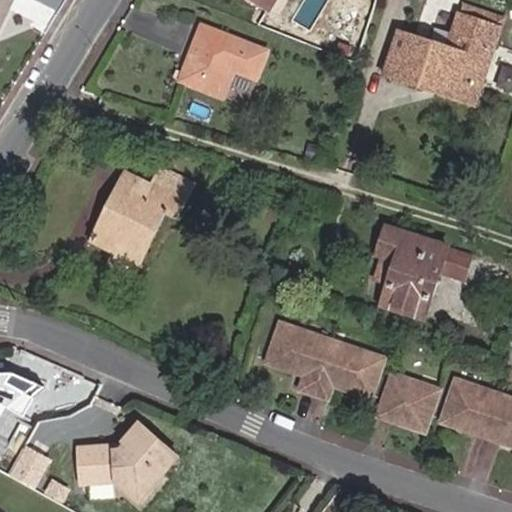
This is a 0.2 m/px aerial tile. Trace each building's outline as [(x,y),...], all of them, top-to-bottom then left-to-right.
[(0,0),(0,44),(19,7),(4,0),(0,0)] [(389,68),(471,94),(484,53),(495,56),(503,35),(458,20),(451,41),(459,44),(454,58),(399,38),(389,68)] [(207,24),(184,79),(227,95),(239,68),(260,77),(271,50),(207,24)] [(471,94),(481,98),(495,56),(484,53),(471,94)] [(389,68),(385,82),(422,95),(426,85),(470,100),(471,94),(389,68)] [(426,85),(422,95),(475,114),(481,98),(471,94),(470,100),(426,85)] [(173,231),(190,200),(156,183),(148,199),(122,185),(89,250),(137,275),(163,226),(173,231)] [(399,262),(386,305),(426,319),(450,247),(389,225),(380,255),(399,262)] [(355,388),(353,394),(373,401),(388,361),(284,325),(269,365),(290,373),(293,365),(305,369),(303,376),(309,379),(306,389),(332,398),(335,388),(339,389),(341,383),(355,388)] [(0,403),(6,408),(32,372),(9,356),(0,367),(0,403)] [(290,373),(303,376),(305,369),(293,365),(290,373)] [(378,415),(425,430),(438,391),(392,377),(378,415)] [(339,389),(353,394),(355,388),(341,383),(339,389)] [(511,401),(458,384),(446,422),(511,444),(511,401)] [(123,449),(81,453),(85,490),(124,487),(146,506),(186,461),(145,424),(130,442),(133,446),(127,453),(123,449)] [(130,442),(123,449),(127,453),(133,446),(130,442)] [(39,490),(56,462),(29,445),(12,473),(39,490)]
